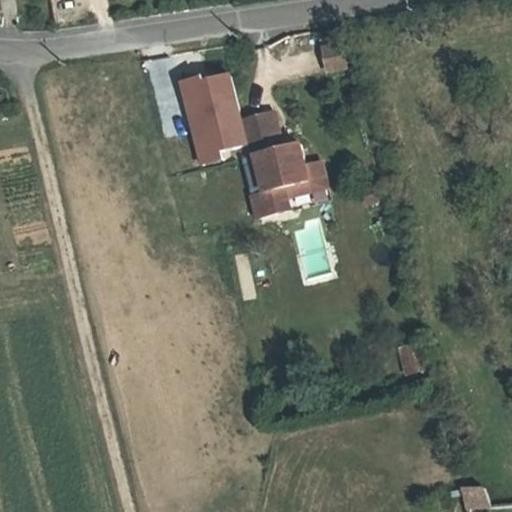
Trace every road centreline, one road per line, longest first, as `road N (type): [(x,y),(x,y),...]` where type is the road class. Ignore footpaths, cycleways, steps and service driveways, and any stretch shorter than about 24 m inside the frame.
road 1 (track): [(23,50),(131,511)]
road 2 (unclassified): [(354,0),(0,48)]
